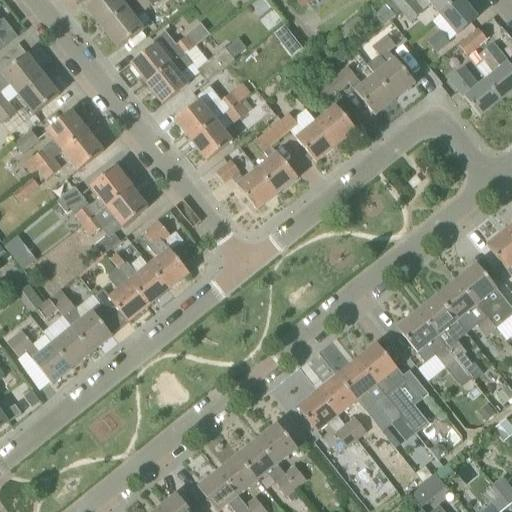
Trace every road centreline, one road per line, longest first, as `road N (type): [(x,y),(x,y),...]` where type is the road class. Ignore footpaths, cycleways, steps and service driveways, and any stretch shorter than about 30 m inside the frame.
road 1 (residential): [(82,511),(494,185)]
road 2 (residential): [(244,266),(33,0)]
road 3 (residential): [(244,266),(424,123),(494,185)]
road 4 (residential): [(0,459),(244,266)]
